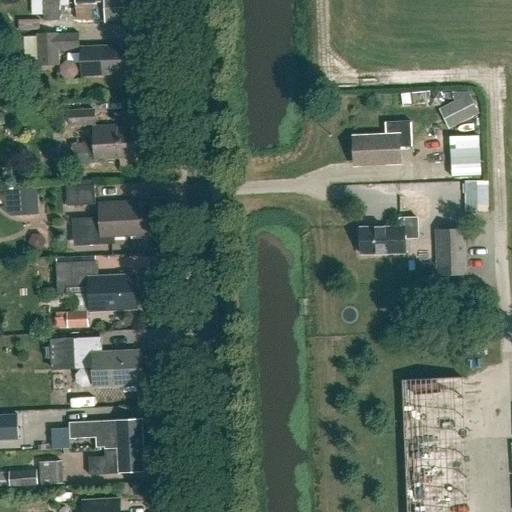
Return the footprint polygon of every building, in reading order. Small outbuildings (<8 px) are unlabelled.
[(30,0),(31,15),(42,15),(43,22),(59,21),(58,0),(30,0)] [(121,7),(134,6),(133,0),(76,0),(77,5),(95,5),(95,2),(105,2),(105,9),(118,8),(121,7)] [(135,24),(134,6),(121,7),(118,8),(105,9),(105,2),(95,2),(95,5),(77,5),(77,21),(106,20),(106,25),(135,24)] [(37,66),(59,65),(58,33),(36,34),(37,66)] [(97,76),(131,75),(130,46),(81,49),(82,77),(97,76)] [(450,129),(480,114),(469,94),(440,110),(450,129)] [(69,127),(95,126),(94,110),(68,112),(69,127)] [(354,165),(398,163),(397,149),(411,149),(411,123),(385,124),(386,141),(353,142),(354,165)] [(94,143),(70,144),(71,165),(95,164),(95,160),(121,159),(121,173),(136,172),(136,158),(134,130),(110,131),(110,128),(93,128),(94,143)] [(480,148),(452,150),(454,177),(482,175),(480,148)] [(488,212),(487,181),(464,182),(465,212),(488,212)] [(67,206),(95,205),(94,186),(66,186),(67,206)] [(17,215),(38,214),(36,187),(15,188),(17,215)] [(123,206),(123,203),(99,204),(100,220),(76,221),(78,246),(114,244),(114,238),(147,236),(145,205),(123,206)] [(360,255),(401,254),(401,237),(417,237),(417,220),(399,220),(400,229),(360,230),(360,255)] [(437,277),(467,277),(466,230),(436,230),(437,277)] [(96,280),(95,263),(55,265),(57,295),(90,293),(91,311),(135,309),(134,278),(96,280)] [(67,333),(88,332),(88,311),(66,312),(67,333)] [(100,355),(99,339),(74,340),(76,370),(94,369),(95,387),(139,385),(138,354),(100,355)] [(469,435),(467,376),(408,379),(410,429),(436,428),(437,436),(469,435)] [(0,440),(19,440),(18,415),(0,416),(0,440)] [(117,447),(142,446),(141,421),(116,422),(68,424),(69,440),(90,439),(90,437),(95,437),(96,449),(104,449),(104,451),(117,450),(117,447)] [(142,446),(117,447),(117,450),(104,451),(104,458),(88,459),(89,476),(119,475),(119,474),(143,473),(142,446)] [(40,485),(62,484),(61,462),(39,463),(40,485)] [(10,488),(37,486),(36,471),(9,473),(10,488)] [(82,503),(82,511),(119,511),(119,501),(82,503)]
